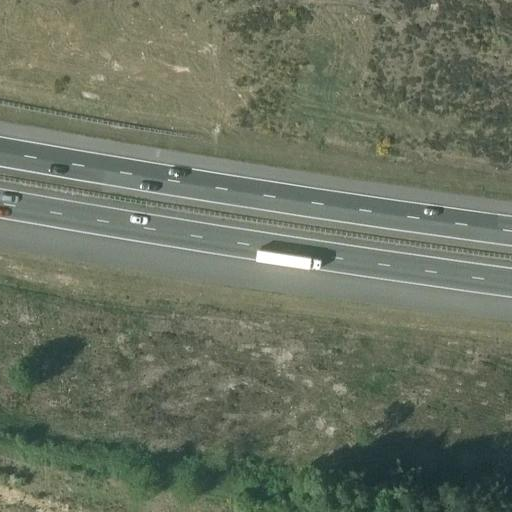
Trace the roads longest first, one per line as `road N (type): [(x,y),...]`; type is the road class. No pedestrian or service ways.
road 1 (motorway): [(0,202),(511,287)]
road 2 (motorway): [(511,230),(0,151)]
